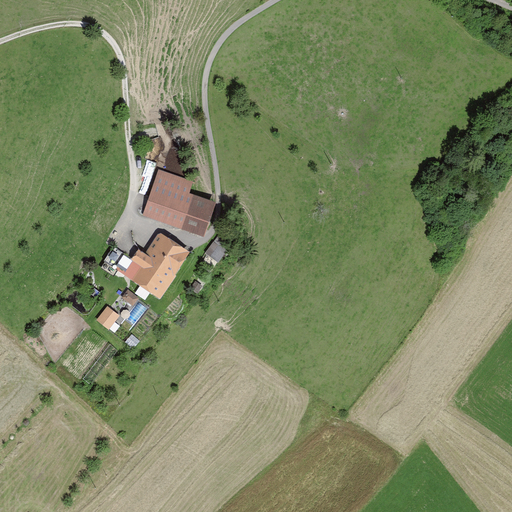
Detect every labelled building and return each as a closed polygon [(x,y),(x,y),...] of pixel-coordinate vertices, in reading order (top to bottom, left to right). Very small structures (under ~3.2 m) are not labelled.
[(148,209),(204,229),(212,205),(185,195),(189,184),(160,174),(148,209)] [(114,267),(152,294),(183,253),(163,238),(149,258),(139,251),(133,259),(124,254),(114,267)] [(225,251),(219,247),(211,257),(217,261),(225,251)] [(128,292),(124,298),(133,304),(137,298),(128,292)] [(118,316),(108,308),(98,320),(108,328),(118,316)]
